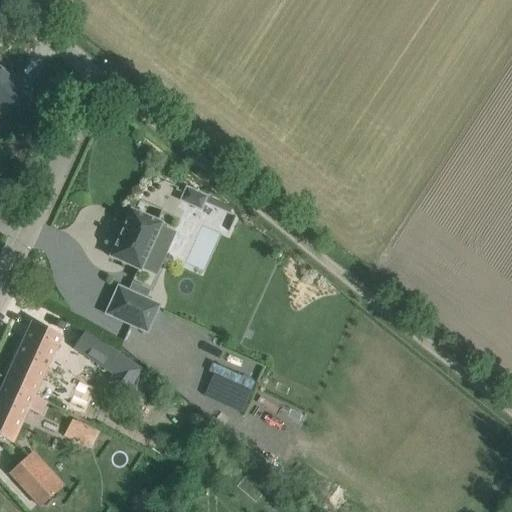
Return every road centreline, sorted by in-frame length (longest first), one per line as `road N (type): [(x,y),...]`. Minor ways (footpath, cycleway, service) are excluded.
road 1 (track): [(99,88),(511,418)]
road 2 (residential): [(0,300),(99,88),(97,70),(4,0)]
